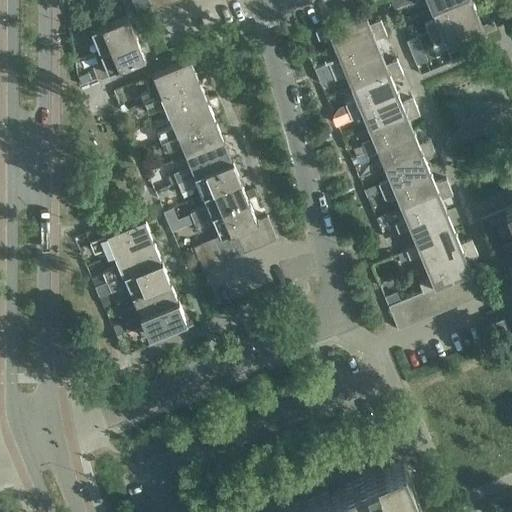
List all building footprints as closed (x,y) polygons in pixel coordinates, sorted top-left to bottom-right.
[(160,0),(147,0),(152,9),(162,5),(160,0)] [(411,0),(393,0),(397,10),(413,4),(411,0)] [(436,18),(424,23),(427,30),(475,10),(471,0),(443,0),(430,5),(436,18)] [(91,18),(75,25),(83,42),(94,37),(99,49),(135,33),(127,13),(126,13),(122,5),(91,18)] [(363,9),(315,29),(318,37),(329,33),(334,45),(383,25),(379,17),(369,22),(363,9)] [(475,10),(427,30),(431,37),(432,39),(442,35),(447,46),(456,42),(457,42),(496,26),(492,18),(485,20),(480,22),(475,10)] [(340,59),(315,69),(318,75),(380,49),(375,37),(386,33),(383,25),(334,45),(340,59)] [(103,60),(92,65),(98,78),(113,72),(122,68),(121,64),(127,62),(128,65),(142,59),(140,56),(144,54),(135,33),(99,49),(103,60)] [(380,49),(318,75),(320,81),(345,71),(351,85),(400,65),(396,57),(385,62),(380,49)] [(149,87),(139,91),(143,101),(198,79),(190,58),(152,73),(144,76),(149,87)] [(400,65),(351,85),(356,98),(345,103),(348,110),(397,90),(392,77),(403,72),(400,65)] [(88,72),(84,74),(78,77),(81,84),(87,81),(91,79),(88,72)] [(198,79),(143,101),(147,111),(164,104),(169,114),(207,99),(198,79)] [(397,90),(348,110),(351,116),(362,111),(367,125),(416,105),(413,97),(401,101),(397,90)] [(207,99),(169,114),(173,123),(156,130),(160,141),(215,118),(207,99)] [(416,105),(367,125),(373,139),(362,144),(364,150),(413,130),(408,117),(420,113),(416,105)] [(215,118),(160,141),(164,150),(181,143),(185,153),(223,138),(215,118)] [(160,141),(156,130),(148,134),(152,144),(160,141)] [(413,130),(364,150),(367,156),(378,152),(384,164),(433,144),(430,137),(418,142),(413,130)] [(173,171),(177,180),(232,158),(223,138),(185,153),(189,163),(173,171)] [(389,177),(364,187),(367,195),(381,189),(430,170),(425,157),(436,153),(433,144),(384,164),(389,177)] [(364,150),(356,153),(360,163),(368,160),(367,156),(364,150)] [(232,158),(177,180),(181,190),(198,183),(202,193),(240,178),(232,158)] [(430,170),(381,189),(384,196),(395,192),(400,205),(449,184),(446,177),(435,182),(430,170)] [(189,210),(193,220),(248,197),(240,178),(202,193),(206,203),(189,210)] [(405,217),(394,222),(398,230),(409,225),(416,243),(435,236),(427,218),(447,210),(447,209),(441,197),(452,192),(449,184),(400,205),(405,217)] [(156,201),(160,209),(172,204),(168,196),(156,201)] [(248,197),(193,220),(197,230),(214,223),(219,234),(224,231),(235,227),(245,223),(256,219),(257,218),(248,197)] [(486,213),(494,239),(511,233),(511,225),(506,207),(486,213)] [(416,243),(405,249),(409,257),(420,252),(425,265),(474,245),(471,237),(460,241),(447,210),(427,218),(435,236),(416,243)] [(257,218),(256,219),(265,242),(276,238),(276,237),(267,214),(266,214),(257,218)] [(144,216),(89,239),(94,250),(111,243),(115,253),(152,237),(144,216)] [(256,219),(245,223),(255,246),(265,242),(256,219)] [(245,223),(235,227),(245,250),(255,246),(245,223)] [(102,234),(98,226),(86,231),(89,239),(102,234)] [(235,227),(224,231),(234,254),(245,250),(235,227)] [(219,234),(214,235),(224,259),(234,254),(224,231),(219,234)] [(214,235),(204,239),(214,263),(224,259),(214,235)] [(102,270),(107,280),(160,257),(152,237),(115,253),(119,263),(102,270)] [(214,263),(204,239),(193,244),(202,267),(214,263)] [(419,281),(422,289),(429,286),(440,282),(450,277),(461,273),(471,269),(466,257),(477,253),(474,245),(425,265),(430,277),(419,281)] [(405,249),(397,252),(401,260),(408,257),(405,249)] [(160,257),(107,280),(111,290),(127,283),(131,293),(169,277),(160,257)] [(482,264),(471,269),(481,292),(492,288),(482,264)] [(471,269),(461,273),(470,297),(481,292),(471,269)] [(461,273),(450,277),(460,301),(470,297),(461,273)] [(169,277),(131,293),(135,303),(119,310),(123,320),(177,297),(169,277)] [(450,277),(440,282),(449,305),(460,301),(450,277)] [(107,280),(94,285),(99,295),(111,290),(107,280)] [(440,282),(429,286),(439,309),(449,305),(440,282)] [(422,289),(419,290),(428,314),(439,309),(429,286),(422,289)] [(419,290),(409,294),(419,318),(428,314),(419,290)] [(387,302),(397,298),(394,291),(384,295),(387,302)] [(419,318),(409,294),(398,299),(408,322),(419,318)] [(177,297),(123,320),(123,321),(127,329),(127,330),(143,323),(148,334),(186,318),(177,297)] [(408,322),(398,299),(387,303),(397,327),(408,322)] [(502,315),(488,321),(496,340),(510,334),(502,315)] [(123,321),(113,325),(116,334),(127,329),(123,321)] [(345,485),(329,492),(336,511),(424,511),(401,456),(343,480),(345,485)] [(268,511),(336,511),(329,492),(327,487),(298,499),(268,511)]
